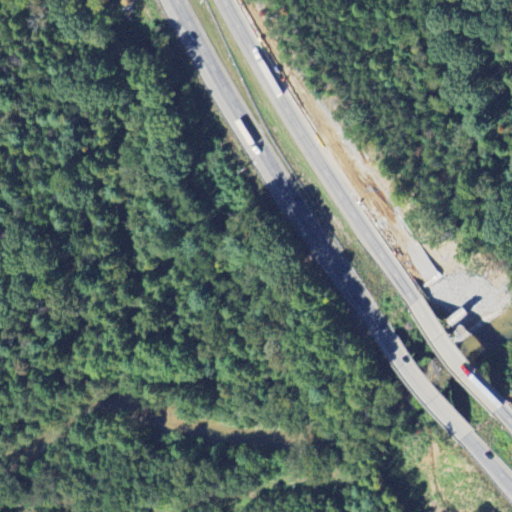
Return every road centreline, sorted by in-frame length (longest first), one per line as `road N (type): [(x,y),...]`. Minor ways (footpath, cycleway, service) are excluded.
road 1 (motorway): [(175,0),(378,328)]
road 2 (motorway): [(411,301),(224,0)]
road 3 (motorway): [(498,409),(411,301)]
road 4 (motorway): [(378,328),(463,433)]
